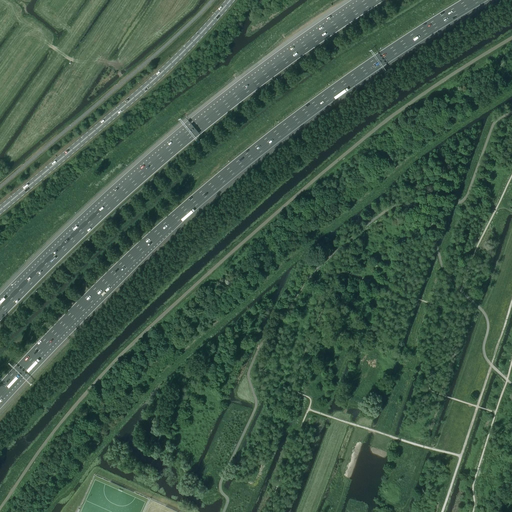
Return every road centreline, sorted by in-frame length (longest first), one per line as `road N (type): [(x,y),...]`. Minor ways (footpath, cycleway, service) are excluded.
road 1 (motorway): [(0,392),(88,299),(230,171),(474,0)]
road 2 (motorway): [(371,0),(197,126),(0,310)]
road 3 (primary): [(230,0),(164,70),(0,210)]
road 4 (track): [(442,511),(511,301)]
road 5 (track): [(460,455),(309,408)]
